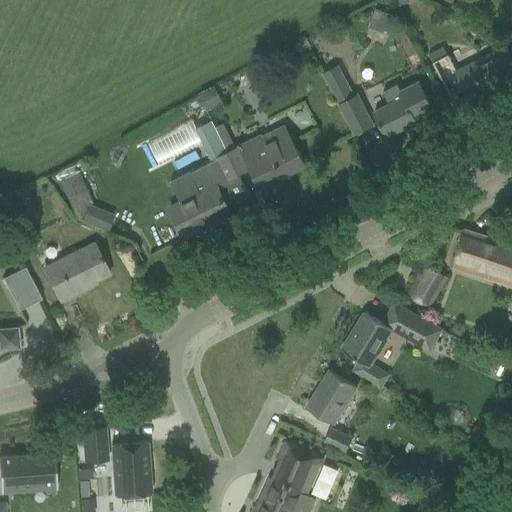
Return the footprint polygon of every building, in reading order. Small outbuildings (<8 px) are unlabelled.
[(375,9),(367,26),(384,34),(392,16),(375,9)] [(448,55),(433,63),(440,78),(450,97),(464,89),(470,101),(496,87),(494,84),(511,74),(511,59),(509,54),(505,47),(456,71),(448,55)] [(334,94),(348,86),(345,79),(343,76),(328,83),(334,94)] [(374,112),(386,136),(416,121),(415,118),(433,109),(425,92),(421,94),(416,84),(401,92),(397,85),(383,92),(389,104),(374,112)] [(214,86),(198,93),(206,110),(222,102),(214,86)] [(339,104),(355,134),(372,125),(356,95),(339,104)] [(236,148),(226,153),(238,174),(250,168),(259,185),(269,180),(273,187),(284,181),(282,177),(304,166),(295,148),(284,127),(261,138),(260,136),(240,146),(236,148)] [(181,202),(169,208),(174,219),(184,238),(231,214),(227,207),(248,196),(238,174),(226,153),(214,159),(212,160),(213,161),(190,173),(190,172),(170,182),(181,202)] [(79,220),(107,232),(114,215),(94,206),(77,171),(59,179),(79,220)] [(463,230),(453,268),(471,275),(511,286),(511,246),(504,244),(463,230)] [(50,282),(60,301),(85,288),(84,286),(108,274),(99,256),(93,243),(43,269),(50,282)] [(424,266),(408,294),(430,306),(446,279),(424,266)] [(2,278),(7,289),(29,277),(24,267),(2,278)] [(352,371),(382,389),(391,373),(374,363),(383,347),(393,330),(430,352),(443,330),(396,302),(383,324),(365,314),(343,352),(358,361),(352,371)] [(0,349),(18,348),(17,328),(0,329),(0,349)] [(306,408),(333,425),(357,387),(329,370),(306,408)] [(469,437),(495,451),(501,439),(475,425),(469,437)] [(325,441),(346,451),(352,438),(331,428),(325,441)] [(105,429),(82,430),(84,462),(107,460),(106,444),(105,429)] [(146,441),(111,443),(114,496),(150,494),(146,441)] [(269,476),(253,511),(307,511),(309,509),(311,510),(315,499),(307,496),(308,494),(324,459),(304,450),(285,441),(277,459),(281,461),(273,478),(269,476)] [(476,449),(472,455),(483,462),(475,475),(482,479),(494,459),(476,449)] [(54,452),(0,455),(0,493),(0,494),(57,490),(54,452)]
